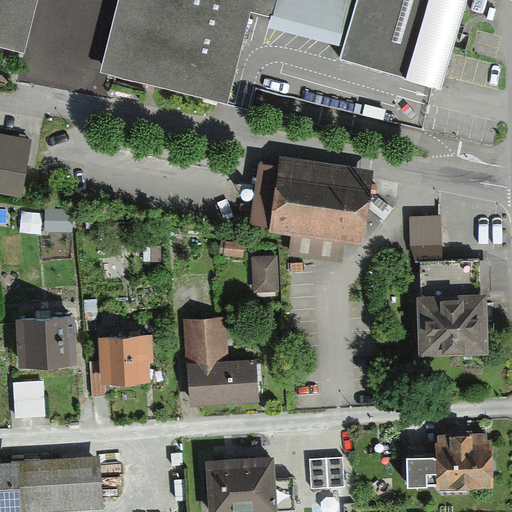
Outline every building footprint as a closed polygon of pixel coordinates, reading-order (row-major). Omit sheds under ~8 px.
[(0,0),(0,44),(22,51),(35,0),(0,0)] [(119,0),(101,71),(227,104),(252,12),(273,18),(270,28),(339,46),(351,0),(119,0)] [(357,0),(340,60),(440,89),(465,0),(357,0)] [(0,176),(17,180),(24,143),(0,138),(0,176)] [(363,245),(374,171),(281,156),(280,168),(261,165),(252,223),(272,226),(271,231),(293,234),(290,254),(341,262),(344,242),(363,245)] [(442,215),(409,216),(410,246),(417,262),(421,263),(443,263),(442,215)] [(44,230),(60,230),(60,219),(44,219),(44,230)] [(220,255),(244,257),(244,242),(221,240),(220,255)] [(278,291),(276,256),(252,258),(254,292),(278,291)] [(418,356),(488,355),(487,294),(481,294),(481,262),(443,263),(421,263),(421,298),(418,298),(418,356)] [(105,384),(151,382),(150,364),(154,364),(152,335),(113,337),(112,316),(99,316),(101,362),(93,362),(94,396),(105,395),(105,384)] [(19,369),(76,365),(74,317),(16,321),(19,369)] [(192,405),(260,401),(257,362),(229,363),(226,318),(187,321),(192,405)] [(43,381),(14,383),(15,417),(45,416),(43,381)] [(437,491),(493,489),(492,442),(487,442),(487,435),(439,436),(439,460),(407,460),(408,488),(437,487),(437,491)] [(0,511),(38,511),(102,509),(99,455),(0,461),(0,511)] [(276,479),(275,457),(206,461),(209,511),(277,511),(278,510),(295,509),(294,478),(276,479)] [(312,489),(344,487),(342,458),(310,460),(312,489)]
